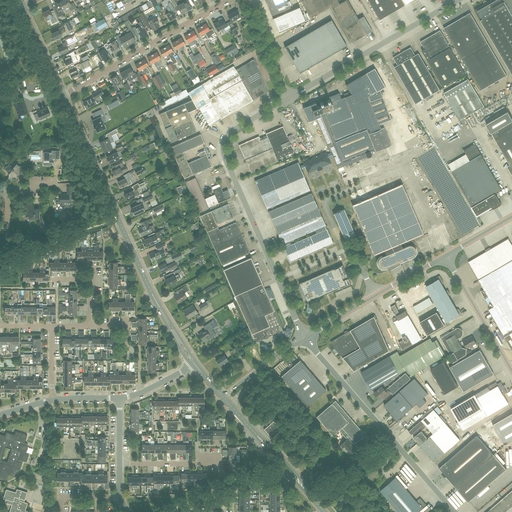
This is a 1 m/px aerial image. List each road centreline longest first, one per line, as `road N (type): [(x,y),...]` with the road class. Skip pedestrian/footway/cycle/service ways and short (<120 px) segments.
road 1 (unclassified): [(303,337),(223,150),(229,133),(288,98)]
road 2 (unclassified): [(454,511),(303,337)]
road 3 (unclassified): [(288,98),(456,0)]
road 4 (residential): [(61,95),(230,0)]
road 5 (tertiary): [(133,253),(61,95)]
road 6 (unclassified): [(303,337),(444,255)]
road 7 (unclassified): [(444,255),(511,371)]
road 8 (unknown): [(356,58),(330,13),(266,47)]
